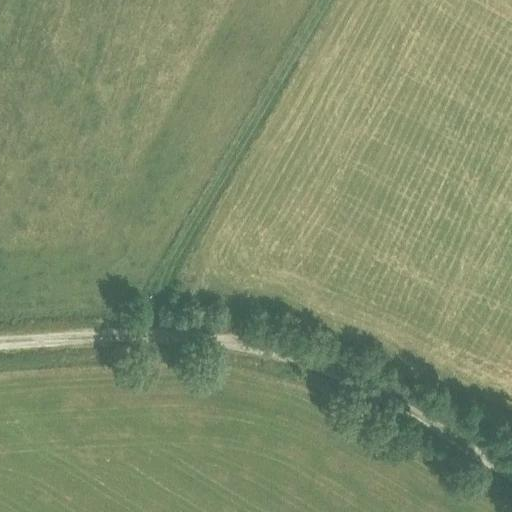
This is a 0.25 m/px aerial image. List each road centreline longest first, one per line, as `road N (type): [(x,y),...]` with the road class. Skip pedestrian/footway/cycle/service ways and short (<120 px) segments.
road 1 (track): [(0,348),(179,343),(270,357),(386,405),(511,475)]
road 2 (track): [(137,342),(147,303),(321,0)]
